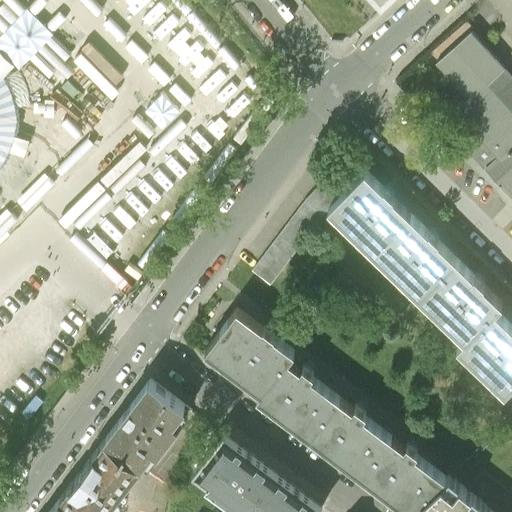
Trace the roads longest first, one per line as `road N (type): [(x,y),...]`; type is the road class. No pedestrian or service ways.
road 1 (tertiary): [(339,90),(142,339)]
road 2 (residential): [(373,511),(142,339)]
road 3 (residential): [(511,255),(339,90)]
road 4 (tertiary): [(142,339),(14,511)]
road 5 (tertiary): [(435,0),(339,90)]
